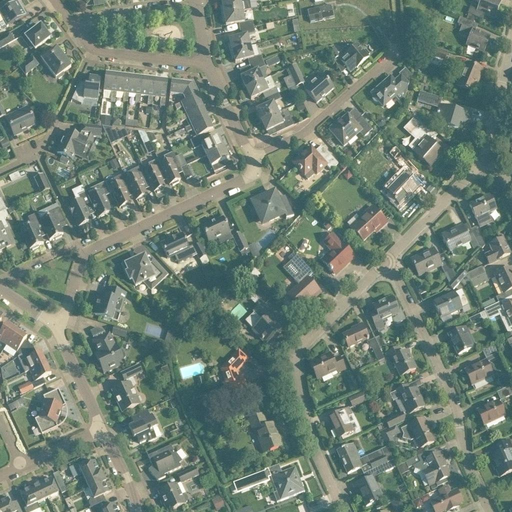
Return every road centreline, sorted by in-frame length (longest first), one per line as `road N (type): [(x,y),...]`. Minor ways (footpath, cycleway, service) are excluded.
road 1 (residential): [(342,511),(304,425),(295,355),(384,262)]
road 2 (residential): [(489,511),(466,462),(449,388),(384,262)]
road 3 (residential): [(85,253),(243,179),(250,158)]
road 4 (residential): [(250,158),(298,136),(401,49)]
road 5 (residential): [(206,64),(89,48),(73,26)]
road 6 (residential): [(384,262),(484,160)]
road 7 (residential): [(73,26),(196,5)]
